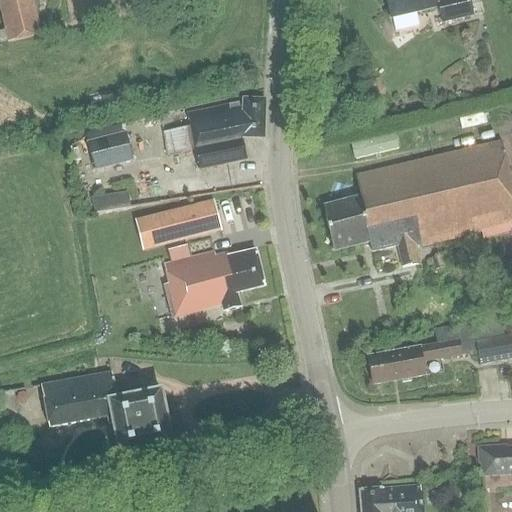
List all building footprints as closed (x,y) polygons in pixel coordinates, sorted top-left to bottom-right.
[(33,0),(0,0),(0,3),(10,42),(42,34),(33,0)] [(466,0),(383,0),(388,19),(436,8),(440,23),(470,16),(466,0)] [(0,44),(9,43),(6,32),(0,33),(0,44)] [(188,115),(190,127),(164,133),(169,155),(196,149),(201,170),(248,159),(244,137),(265,138),(266,100),(244,99),(244,102),(188,115)] [(89,144),(95,169),(133,159),(126,134),(89,144)] [(395,135),(352,146),(356,160),(399,150),(395,135)] [(321,207),(332,252),(369,243),(372,252),(395,247),(401,268),(417,265),(413,248),(482,232),(483,239),(510,232),(509,225),(511,224),(511,198),(499,142),(352,177),(357,198),(321,207)] [(95,215),(131,209),(128,194),(93,199),(95,215)] [(214,202),(135,222),(143,253),(222,233),(214,202)] [(170,287),(165,288),(173,319),(224,306),(225,313),(241,309),(238,295),(266,288),(257,252),(230,259),(229,257),(218,260),(217,252),(164,266),(170,287)] [(435,270),(445,266),(440,254),(430,257),(435,270)] [(290,347),(282,308),(266,312),(275,351),(290,347)] [(435,328),(438,346),(457,343),(459,358),(477,355),(475,342),(505,337),(501,315),(435,328)] [(505,337),(475,342),(477,355),(479,366),(511,360),(511,343),(510,336),(505,337)] [(459,358),(457,343),(438,346),(366,358),(370,385),(423,376),(421,364),(459,358)] [(161,395),(119,403),(114,376),(43,389),(50,430),(106,420),(108,427),(113,426),(119,459),(171,450),(161,395)] [(491,447),(476,448),(477,462),(479,462),(480,477),(511,474),(511,447),(491,449),(491,447)] [(421,511),(420,487),(360,491),(361,511),(421,511)]
